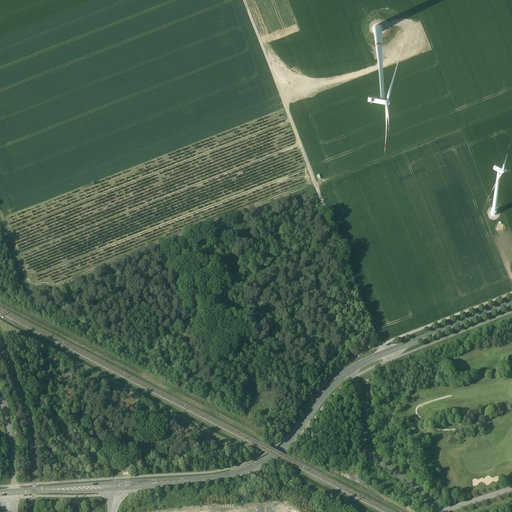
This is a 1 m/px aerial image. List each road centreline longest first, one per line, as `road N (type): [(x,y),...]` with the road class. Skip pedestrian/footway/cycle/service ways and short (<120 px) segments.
road 1 (tertiary): [(0,493),(207,478),(248,467),(283,445),(350,370),(511,303)]
road 2 (track): [(350,360),(306,257),(295,251),(181,325),(202,401),(33,314)]
road 3 (track): [(245,0),(385,361)]
road 4 (track): [(34,291),(314,181)]
road 5 (track): [(316,186),(511,109)]
road 6 (track): [(284,97),(420,43)]
